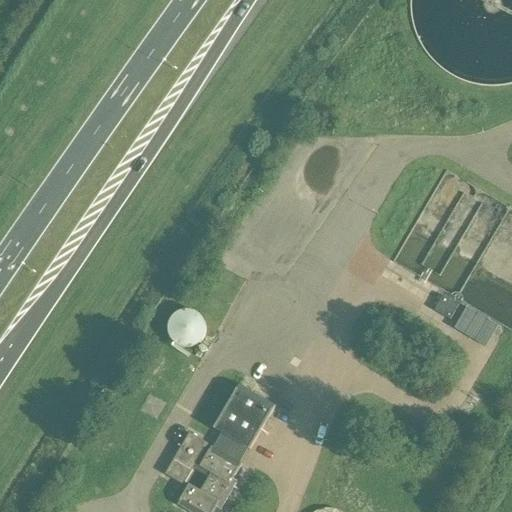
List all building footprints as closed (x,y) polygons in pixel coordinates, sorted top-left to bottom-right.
[(511,210),(447,172),(394,262),(511,330),(511,210)] [(451,321),(460,306),(444,297),(435,311),(451,321)] [(467,308),(455,329),(486,347),(498,327),(467,308)] [(179,345),(183,349),(189,350),(194,350),(199,348),(204,345),(207,340),(209,334),(208,328),(205,322),(201,318),(195,315),(189,315),(183,316),(178,320),(175,325),(173,330),(173,336),(175,341),(179,345)] [(220,412),(231,387),(222,383),(212,409),(220,412)] [(204,460),(201,458),(209,445),(190,434),(166,475),(185,486),(194,470),(209,478),(201,491),(190,485),(178,506),(189,511),(214,511),(217,508),(222,511),(239,482),(234,480),(243,465),(241,464),(249,450),(251,451),(276,407),(240,385),(214,429),(222,434),(214,448),(212,447),(204,460)]
